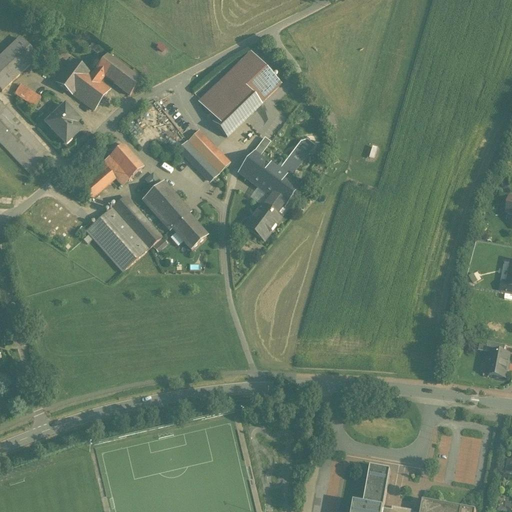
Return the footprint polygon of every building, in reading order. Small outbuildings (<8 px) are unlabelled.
[(35,57),(17,40),(0,57),(0,92),(1,93),(35,57)] [(201,102),(199,104),(215,121),(247,91),(260,105),(280,86),(250,55),(240,64),(201,102)] [(138,83),(106,58),(90,78),(98,84),(103,79),(128,97),(138,83)] [(226,67),(196,93),(195,93),(194,94),(201,102),(240,64),(236,60),(226,67)] [(87,74),(73,63),(57,85),(93,112),(107,91),(98,84),(90,78),(86,75),(87,74)] [(39,101),(20,87),(14,96),(33,109),(39,101)] [(215,121),(212,124),(226,139),(261,105),(260,105),(247,91),(215,121)] [(51,158),(0,106),(0,144),(33,177),(51,158)] [(64,107),(58,113),(57,112),(53,116),(54,117),(45,125),(62,142),(68,136),(71,139),(80,131),(75,126),(77,124),(71,118),(73,117),(64,107)] [(229,165),(198,133),(188,143),(219,175),(229,165)] [(260,158),(270,144),(264,140),(254,153),(260,158)] [(300,143),(279,172),(289,179),(314,147),(306,141),(300,143)] [(115,142),(97,158),(102,164),(108,159),(121,148),(115,142)] [(143,168),(123,146),(121,148),(108,159),(128,182),(143,168)] [(254,153),(237,176),(269,200),(281,208),(284,210),(300,188),(289,179),(279,172),(260,158),(254,153)] [(128,182),(108,159),(102,164),(115,180),(122,187),(128,182)] [(102,164),(76,187),(89,202),(115,180),(102,164)] [(150,188),(159,180),(154,173),(145,181),(150,188)] [(143,219),(125,199),(112,210),(110,207),(107,210),(109,213),(86,233),(122,274),(172,231),(187,218),(189,216),(163,185),(144,202),(152,211),(143,219)] [(269,200),(262,209),(260,207),(244,228),(263,243),(280,222),(274,217),(281,208),(282,206),(279,199),(271,198),(269,200)] [(43,206),(51,216),(59,210),(50,200),(43,206)] [(205,239),(187,218),(172,231),(191,252),(205,239)] [(511,284),(501,282),(499,293),(511,294),(511,287),(510,287),(511,284)] [(505,347),(487,343),(486,353),(490,354),(491,353),(504,355),(505,347)] [(504,355),(491,353),(490,354),(489,362),(491,368),(489,376),(505,379),(509,356),(504,355)] [(457,460),(457,478),(477,479),(477,461),(457,460)] [(390,472),(370,469),(364,507),(354,505),(352,511),(473,511),(423,503),(421,511),(408,511),(392,509),(391,511),(383,511),(390,472)]
